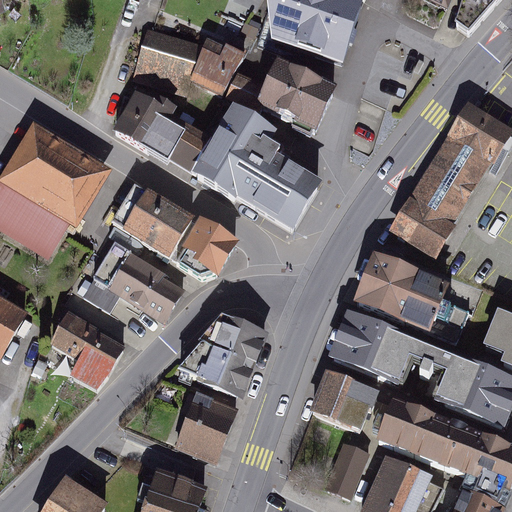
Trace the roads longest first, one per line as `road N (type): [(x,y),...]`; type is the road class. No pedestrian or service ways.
road 1 (residential): [(267,297),(271,264),(242,231),(0,85)]
road 2 (residential): [(267,297),(220,300),(17,511)]
road 3 (secondary): [(511,29),(364,214)]
road 4 (unclassified): [(382,0),(334,165),(364,214)]
road 5 (secondary): [(308,317),(245,475)]
